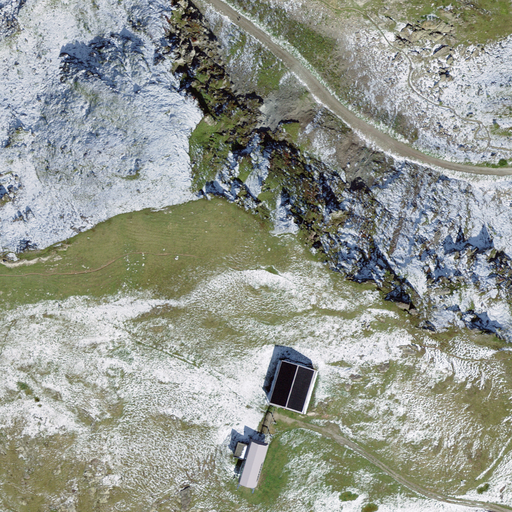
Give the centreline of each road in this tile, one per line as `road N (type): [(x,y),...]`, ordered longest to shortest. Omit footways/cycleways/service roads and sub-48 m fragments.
road 1 (track): [(511,170),(426,161),(369,138),(216,0)]
road 2 (track): [(269,420),(415,487),(503,511)]
